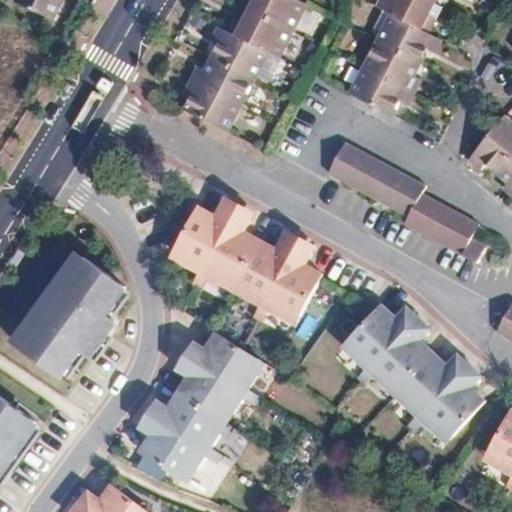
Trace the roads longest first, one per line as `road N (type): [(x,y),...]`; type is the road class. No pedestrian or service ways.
road 1 (residential): [(44,171),(83,194),(127,241),(152,316),(144,366),(41,511)]
road 2 (residential): [(279,200),(336,114),(439,165),(511,237)]
road 3 (residential): [(86,104),(279,200)]
road 4 (residential): [(279,200),(446,294)]
road 5 (residential): [(86,104),(146,0)]
